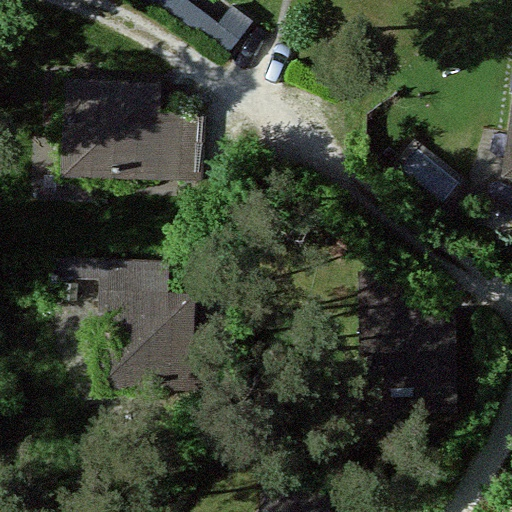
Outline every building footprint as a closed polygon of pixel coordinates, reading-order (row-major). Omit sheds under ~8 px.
[(192,0),(158,0),(222,53),(251,18),(232,3),(218,21),(192,0)] [(60,72),(54,162),(197,173),(201,112),(153,108),(155,80),(60,72)] [(511,103),(503,162),(511,163),(511,103)] [(167,258),(48,253),(48,269),(103,271),(98,374),(191,378),(195,289),(166,288),(167,258)] [(268,476),(257,511),(325,511),(331,493),(268,476)]
